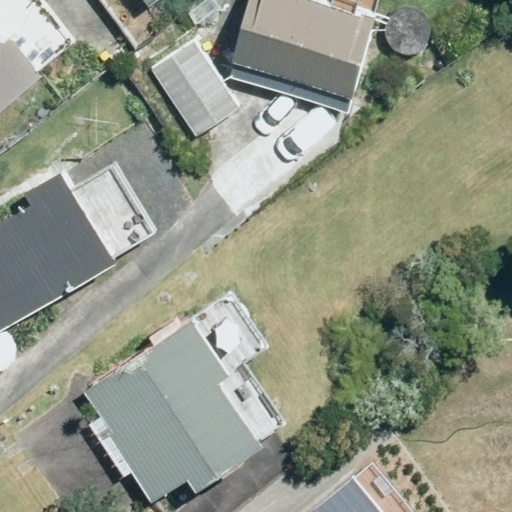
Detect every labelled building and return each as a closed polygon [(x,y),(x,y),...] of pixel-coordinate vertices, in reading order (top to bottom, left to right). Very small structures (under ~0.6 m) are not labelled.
[(206,0),(191,12),(205,30),(222,15),(208,0),(206,0)] [(247,0),(234,51),(356,84),(378,0),(247,0)] [(0,102),(48,65),(18,26),(10,32),(0,18),(0,102)] [(240,101),(195,34),(154,61),(199,129),(240,101)] [(141,138),(124,150),(151,189),(167,177),(141,138)] [(38,194),(0,217),(0,324),(122,250),(118,247),(156,224),(117,158),(79,180),(65,157),(29,179),(38,194)] [(115,423),(103,433),(129,468),(135,464),(158,495),(196,468),(204,480),(269,432),(224,367),(236,359),(197,306),(184,316),(176,306),(150,325),(157,334),(86,384),(115,423)]
